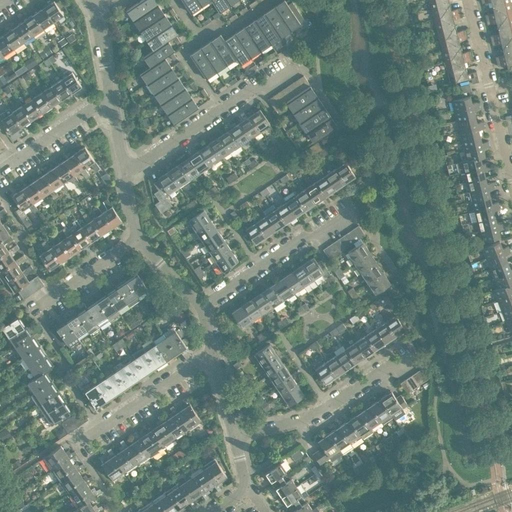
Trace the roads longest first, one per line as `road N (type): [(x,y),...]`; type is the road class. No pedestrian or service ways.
road 1 (residential): [(124,173),(299,65)]
road 2 (residential): [(234,436),(329,407),(410,350)]
road 3 (residential): [(511,180),(468,0)]
road 4 (residential): [(201,306),(297,241),(323,237),(354,215)]
road 5 (residential): [(74,446),(213,352)]
road 6 (residential): [(0,171),(110,98)]
road 7 (residential): [(34,308),(137,238)]
